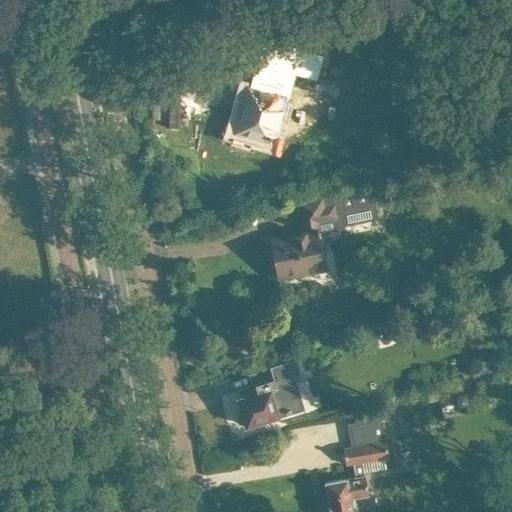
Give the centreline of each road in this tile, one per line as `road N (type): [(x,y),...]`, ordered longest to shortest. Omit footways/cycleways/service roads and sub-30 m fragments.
road 1 (unclassified): [(197,511),(96,0)]
road 2 (unclassified): [(15,0),(113,511)]
road 3 (tertiary): [(155,511),(58,0)]
